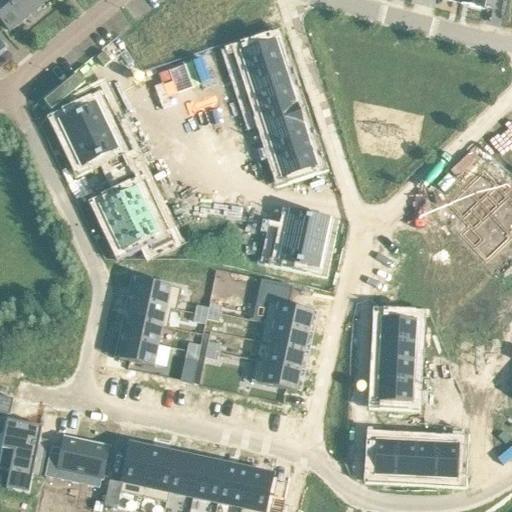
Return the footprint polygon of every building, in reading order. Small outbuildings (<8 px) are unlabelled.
[(28,16),(14,0),(0,0),(0,19),(10,31),(28,16)] [(46,2),(44,0),(14,0),(28,16),(46,2)] [(210,17),(217,40),(248,30),(241,7),(235,9),(233,3),(240,0),(211,0),(217,12),(218,15),(210,17)] [(461,0),(461,4),(484,10),(486,0),(461,0)] [(276,42),(232,56),(239,78),(283,63),(276,42)] [(283,63),(239,78),(239,79),(244,77),(249,92),(244,94),(246,98),(290,84),(283,63)] [(204,81),(193,84),(195,92),(206,89),(204,81)] [(290,84),(246,98),(252,119),(296,104),(290,84)] [(83,111),(59,122),(70,145),(116,123),(100,88),(77,99),(83,111)] [(206,89),(195,92),(198,100),(209,96),(206,89)] [(296,104),(252,119),(253,120),(262,117),(268,137),(303,125),(296,104)] [(217,122),(206,125),(209,133),(220,130),(217,122)] [(116,123),(70,145),(81,167),(105,156),(110,168),(133,157),(116,123)] [(303,125),(268,137),(275,157),(310,146),(303,125)] [(220,130),(209,133),(211,141),(222,137),(220,130)] [(281,177),(272,180),(277,194),(300,186),(296,174),(317,167),(310,146),(275,157),(281,177)] [(225,164),(214,168),(217,176),(227,173),(225,164)] [(124,196),(100,207),(111,230),(157,208),(140,173),(118,184),(124,196)] [(487,173),(468,190),(511,235),(511,191),(507,196),(487,173)] [(511,235),(468,190),(450,206),(469,227),(460,235),(476,252),(487,264),(511,241),(511,235)] [(157,208),(111,230),(121,252),(145,241),(151,253),(173,242),(157,208)] [(275,234),(275,235),(325,245),(330,221),(290,212),(285,236),(275,234)] [(228,216),(226,224),(237,226),(239,218),(228,216)] [(226,224),(224,232),(236,234),(237,226),(226,224)] [(275,235),(270,259),(320,270),(325,245),(275,235)] [(422,246),(395,268),(427,310),(454,289),(451,285),(480,263),(459,238),(432,259),(422,246)] [(136,280),(131,301),(176,310),(181,289),(136,280)] [(265,284),(261,301),(269,303),(264,324),(309,334),(313,313),(287,307),(291,289),(265,284)] [(131,301),(127,320),(168,328),(171,311),(176,312),(176,310),(131,301)] [(209,309),(208,312),(220,315),(222,307),(210,304),(209,309)] [(197,306),(195,314),(207,317),(208,312),(209,309),(197,306)] [(207,317),(207,320),(219,323),(220,315),(208,312),(207,317)] [(195,314),(193,322),(205,325),(207,320),(207,317),(195,314)] [(127,320),(123,338),(159,346),(163,328),(167,329),(168,328),(127,320)] [(413,322),(379,321),(379,341),(414,342),(413,322)] [(264,324),(260,343),(305,352),(309,334),(264,324)] [(123,338),(119,360),(154,367),(159,346),(123,338)] [(414,342),(379,341),(379,362),(413,364),(414,342)] [(208,343),(207,351),(219,353),(220,346),(208,343)] [(256,360),(256,362),(301,371),(305,352),(260,343),(260,344),(269,346),(266,362),(256,360)] [(189,344),(187,352),(199,355),(201,347),(189,344)] [(207,351),(205,359),(217,362),(219,353),(207,351)] [(187,352),(185,360),(197,363),(199,355),(187,352)] [(185,360),(181,381),(193,384),(197,363),(185,360)] [(256,362),(251,383),(296,392),(301,371),(256,362)] [(379,362),(379,383),(414,384),(413,364),(379,362)] [(450,375),(439,374),(439,382),(449,383),(450,375)] [(379,383),(378,405),(414,405),(414,384),(379,383)] [(0,396),(0,413),(7,415),(10,399),(0,396)] [(396,411),(387,411),(387,421),(396,421),(396,411)] [(396,411),(396,421),(405,421),(405,412),(396,411)] [(435,412),(426,412),(426,421),(435,421),(435,412)] [(435,412),(435,421),(444,422),(444,413),(435,412)] [(7,420),(2,449),(14,452),(6,489),(29,494),(32,478),(40,480),(48,441),(40,439),(43,428),(7,420)] [(50,451),(45,477),(98,490),(108,448),(66,437),(62,454),(50,451)] [(375,444),(374,477),(394,478),(395,445),(375,444)] [(130,445),(120,493),(143,498),(154,450),(130,445)] [(395,445),(394,478),(414,479),(415,445),(395,445)] [(415,445),(414,479),(435,479),(436,445),(415,445)] [(436,445),(435,479),(457,479),(457,446),(436,445)] [(154,450),(143,498),(168,503),(169,494),(171,494),(179,455),(154,450)] [(179,455),(171,494),(195,499),(203,460),(179,455)] [(203,460),(195,499),(219,505),(228,465),(203,460)] [(228,465),(219,505),(241,509),(240,511),(242,511),(252,471),(228,465)] [(252,471),(242,511),(282,511),(285,503),(268,499),(273,475),(252,471)] [(116,509),(120,493),(122,484),(109,481),(104,506),(116,509)]
